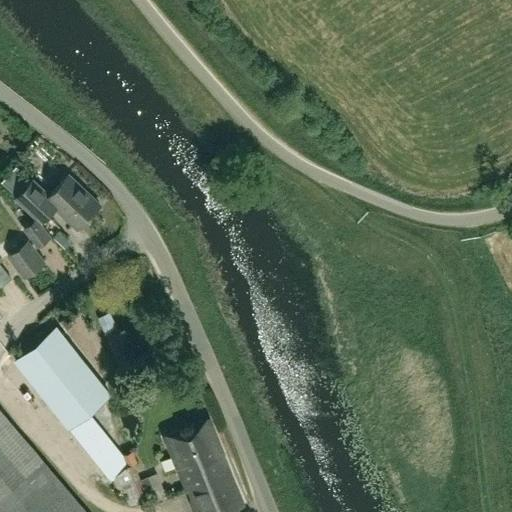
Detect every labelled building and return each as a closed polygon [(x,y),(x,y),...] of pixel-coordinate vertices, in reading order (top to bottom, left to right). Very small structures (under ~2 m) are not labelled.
[(101,203),(70,174),(68,172),(48,194),(33,180),(27,186),(16,198),(32,213),(41,221),(53,208),(77,230),(101,203)] [(37,246),(50,237),(36,219),(23,228),(31,238),(28,240),(7,255),(24,277),(44,262),(33,248),(36,245),(37,246)] [(0,259),(0,285),(0,286),(10,278),(0,266),(0,260),(0,259)] [(110,312),(98,317),(108,338),(119,333),(110,312)] [(118,423),(52,342),(66,331),(59,322),(13,357),(131,504),(147,498),(133,464),(137,462),(132,451),(121,455),(104,434),(118,423)] [(119,333),(108,338),(115,355),(124,351),(126,350),(119,333)] [(0,511),(86,511),(0,411),(0,511)] [(225,511),(243,505),(208,417),(164,435),(195,511),(225,511)]
